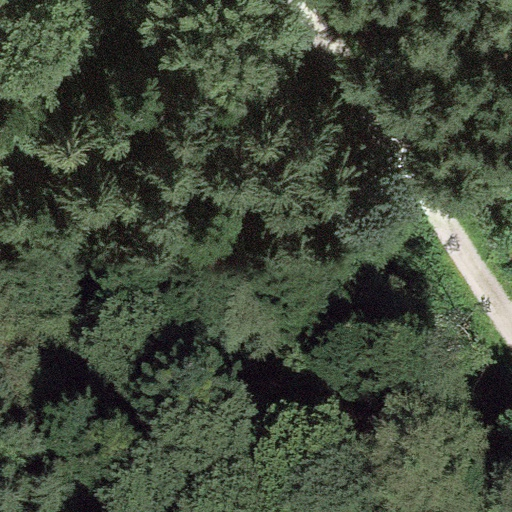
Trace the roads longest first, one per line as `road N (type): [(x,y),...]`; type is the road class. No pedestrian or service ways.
road 1 (track): [(511,339),(287,0)]
road 2 (track): [(0,98),(90,0)]
